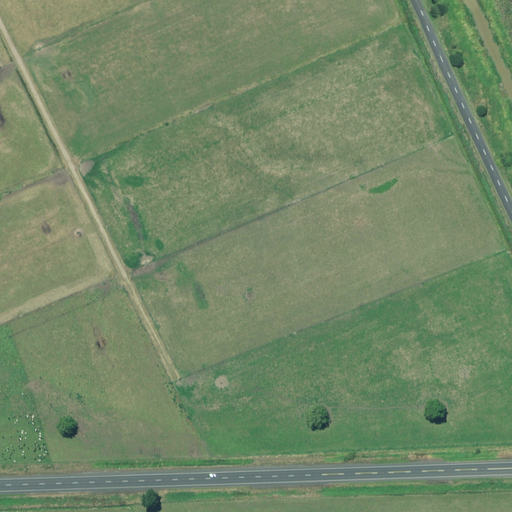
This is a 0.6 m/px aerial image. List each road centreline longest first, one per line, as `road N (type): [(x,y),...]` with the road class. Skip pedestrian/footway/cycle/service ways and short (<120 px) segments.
road 1 (trunk): [(511,469),(0,486)]
road 2 (unclassified): [(511,207),(417,0)]
